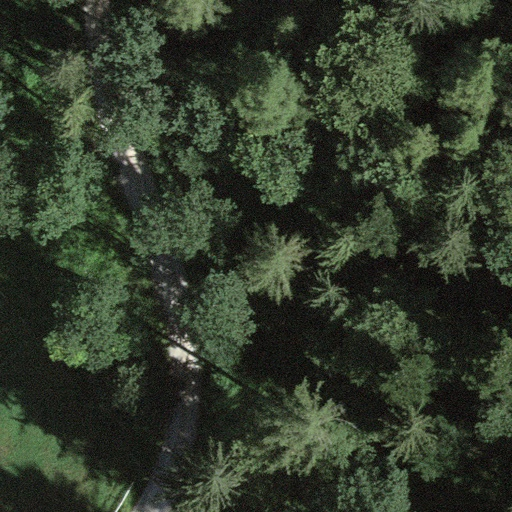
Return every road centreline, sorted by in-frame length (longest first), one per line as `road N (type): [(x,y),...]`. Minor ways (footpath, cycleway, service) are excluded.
road 1 (track): [(154,511),(174,479),(184,386),(102,22),(105,0)]
road 2 (track): [(130,511),(59,365),(0,287)]
